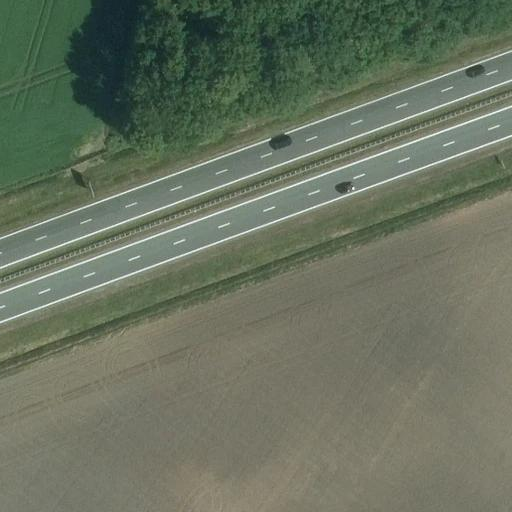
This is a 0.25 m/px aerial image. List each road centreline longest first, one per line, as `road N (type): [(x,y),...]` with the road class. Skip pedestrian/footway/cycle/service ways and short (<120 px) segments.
road 1 (trunk): [(511,66),(0,254)]
road 2 (trunk): [(0,310),(511,123)]
